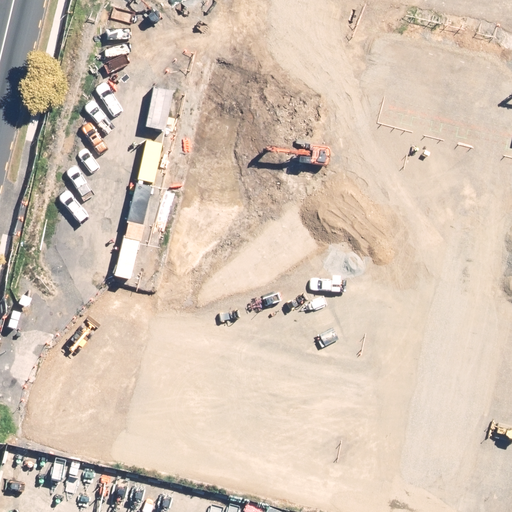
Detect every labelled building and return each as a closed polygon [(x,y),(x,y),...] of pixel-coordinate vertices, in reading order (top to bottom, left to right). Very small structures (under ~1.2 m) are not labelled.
[(324,0),(319,18),(388,35),(397,0),(324,0)] [(511,0),(420,0),(402,72),(499,97),(511,47),(511,0)] [(66,299),(37,380),(131,412),(142,379),(189,395),(180,421),(260,449),(304,322),(181,279),(162,333),(66,299)] [(511,337),(382,300),(362,370),(494,408),(511,347),(511,337)] [(126,511),(56,488),(50,505),(70,511),(126,511)]
